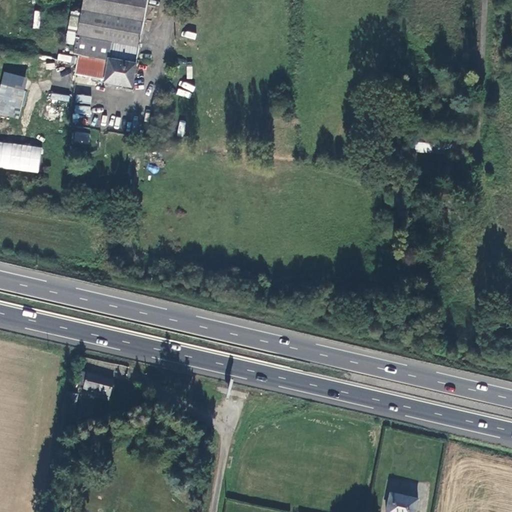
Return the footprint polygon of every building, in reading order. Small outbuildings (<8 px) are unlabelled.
[(99,0),(97,13),(80,10),(73,54),(108,61),(108,64),(76,57),(73,73),(103,79),(103,82),(131,88),(146,0),(99,0)] [(99,0),(82,0),(80,10),(97,13),(99,0)] [(31,27),(38,29),(41,11),(35,10),(31,27)] [(71,63),(72,56),(58,53),(56,60),(71,63)] [(0,114),(18,120),(29,78),(4,71),(0,84),(0,114)] [(178,89),(176,94),(188,98),(190,93),(178,89)] [(69,104),(70,95),(51,93),(51,102),(69,104)] [(75,102),(90,104),(91,96),(76,94),(75,102)] [(76,105),(75,114),(89,114),(90,105),(76,105)] [(74,143),(89,143),(90,132),(75,132),(74,143)] [(456,155),(457,145),(411,141),(411,152),(456,157),(456,155)] [(0,168),(39,173),(42,146),(0,142),(0,168)] [(456,155),(466,156),(467,146),(457,145),(456,155)] [(390,170),(394,169),(395,174),(402,173),(401,155),(389,156),(390,170)] [(459,188),(460,208),(473,207),(473,188),(463,188),(459,188)] [(114,380),(82,372),(79,383),(86,385),(83,397),(91,399),(92,394),(110,398),(114,380)] [(78,395),(70,394),(67,410),(75,411),(78,395)] [(79,446),(81,454),(97,450),(95,443),(79,446)] [(390,495),(386,511),(414,511),(417,502),(390,495)]
